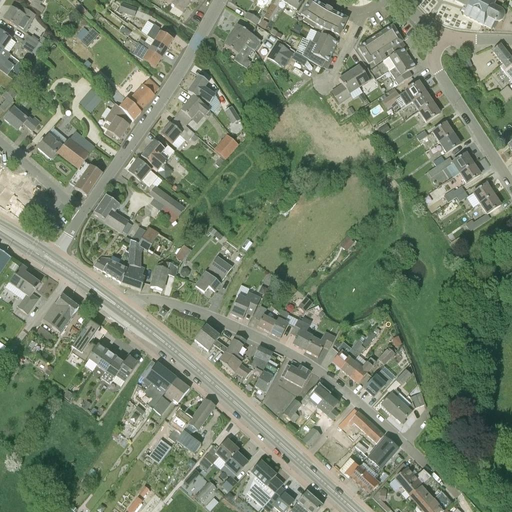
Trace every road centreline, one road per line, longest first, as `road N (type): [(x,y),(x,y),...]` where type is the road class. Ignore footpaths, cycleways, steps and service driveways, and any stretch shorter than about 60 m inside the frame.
road 1 (residential): [(451,487),(303,359),(161,301),(137,300),(125,313)]
road 2 (primary): [(354,511),(125,313)]
road 3 (residential): [(81,214),(220,0)]
road 4 (unclassified): [(511,185),(433,64),(441,34)]
road 5 (track): [(511,285),(484,302),(465,340),(459,370),(467,425)]
